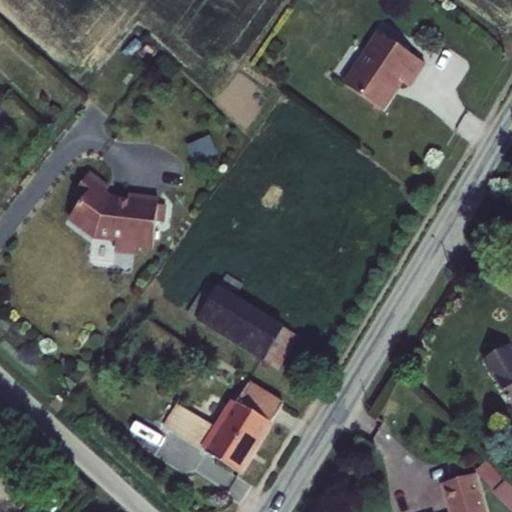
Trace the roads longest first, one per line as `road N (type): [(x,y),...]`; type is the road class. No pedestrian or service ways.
road 1 (tertiary): [(511,129),(281,511)]
road 2 (unclassified): [(144,511),(0,382)]
